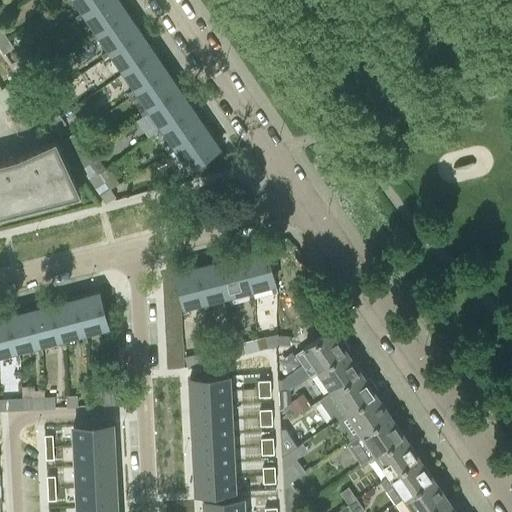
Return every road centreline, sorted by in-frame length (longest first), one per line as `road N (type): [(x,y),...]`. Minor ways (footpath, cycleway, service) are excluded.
road 1 (residential): [(511,511),(297,204)]
road 2 (residential): [(133,254),(146,511)]
road 3 (residential): [(297,204),(161,0)]
road 4 (residential): [(133,254),(297,204)]
road 5 (residential): [(0,286),(133,254)]
